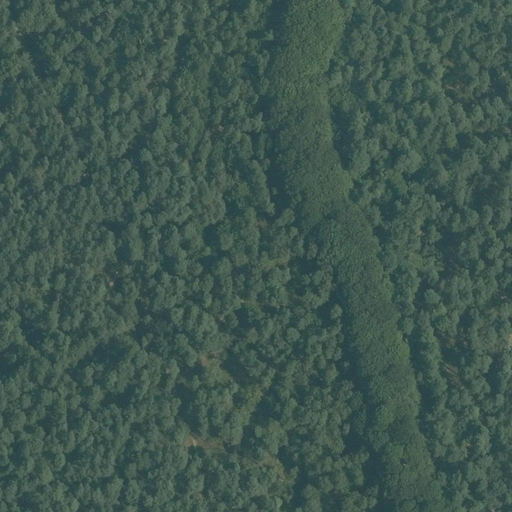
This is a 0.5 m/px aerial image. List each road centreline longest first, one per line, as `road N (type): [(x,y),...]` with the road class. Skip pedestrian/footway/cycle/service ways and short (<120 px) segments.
road 1 (track): [(307,0),(293,86),(303,173),(362,300),(414,511)]
road 2 (unknown): [(0,453),(98,367),(119,320),(123,275)]
